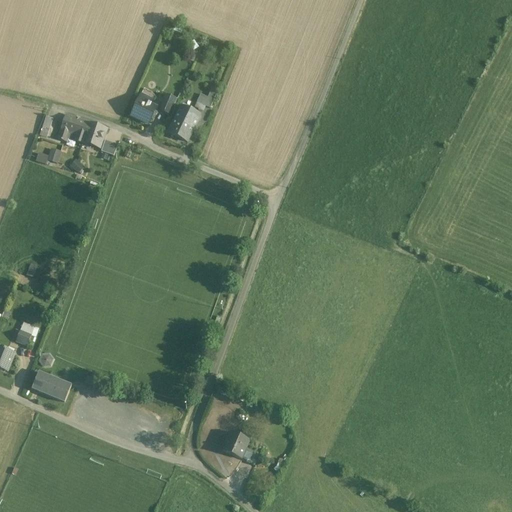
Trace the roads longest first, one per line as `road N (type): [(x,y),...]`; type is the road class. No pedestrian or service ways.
road 1 (track): [(361,0),(277,200),(202,411),(193,462),(166,462),(0,390)]
road 2 (residential): [(277,200),(97,118),(50,105)]
